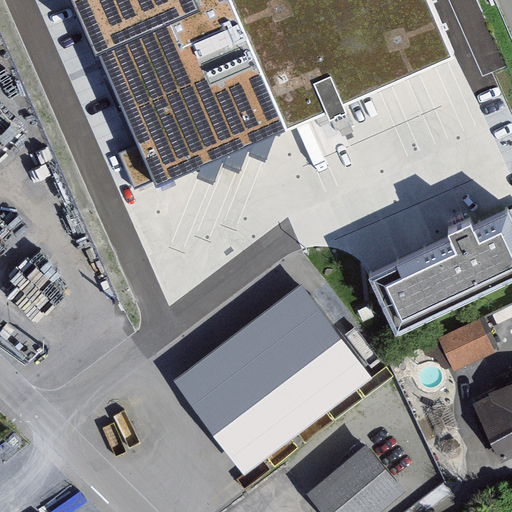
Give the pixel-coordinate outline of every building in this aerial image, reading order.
[(460,57),(435,0),(234,0),(284,124),(291,131),(332,114),(336,123),(353,115),(349,105),(460,57)] [(456,230),(375,268),(403,327),(511,276),(511,204),(479,220),(476,213),(453,224),(456,230)] [(307,279),(178,376),(250,471),(379,373),(307,279)] [(437,342),(449,368),(496,346),(484,320),(437,342)] [(511,454),(511,383),(479,400),(507,457),(511,454)] [(371,440),(316,487),(336,511),(379,511),(410,486),(371,440)] [(511,511),(511,491),(479,511),(511,511)]
